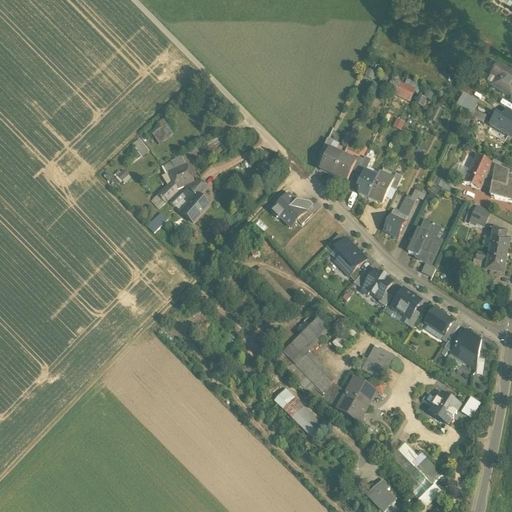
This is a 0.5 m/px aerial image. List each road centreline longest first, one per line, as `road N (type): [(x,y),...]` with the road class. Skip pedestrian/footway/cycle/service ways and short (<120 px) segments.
road 1 (track): [(300,171),(0,480)]
road 2 (residential): [(212,78),(392,265),(511,341)]
road 3 (secondary): [(511,341),(477,511)]
